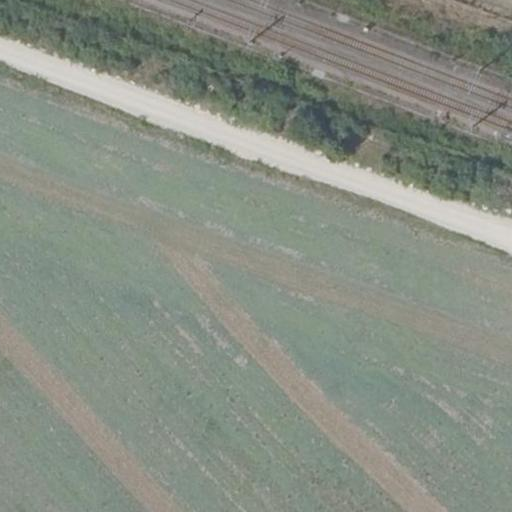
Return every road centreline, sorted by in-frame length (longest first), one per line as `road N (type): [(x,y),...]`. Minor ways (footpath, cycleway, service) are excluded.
road 1 (primary): [(8,0),(379,511)]
road 2 (track): [(0,52),(511,237)]
